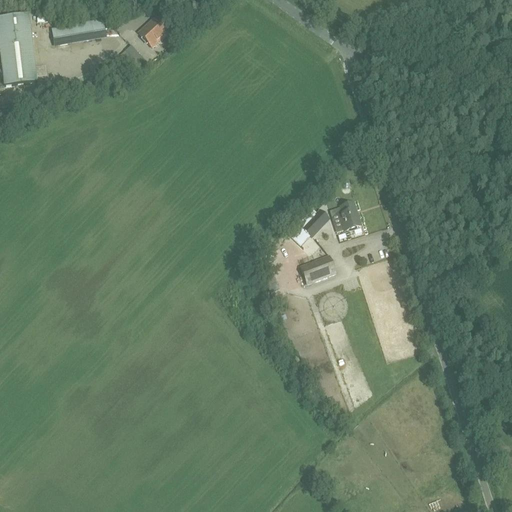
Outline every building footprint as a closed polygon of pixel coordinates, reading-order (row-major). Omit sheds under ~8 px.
[(37,84),(29,16),(0,19),(0,52),(4,88),(37,84)] [(146,29),(145,28),(138,35),(152,49),(169,33),(155,19),(149,25),(146,29)] [(58,45),(57,32),(51,32),(51,23),(47,24),(48,46),(58,45)] [(342,216),(339,217),(344,233),(361,228),(354,204),(340,208),(342,216)] [(329,221),(324,217),(320,213),(315,218),(309,212),(288,234),(301,247),(310,237),(312,239),(329,221)] [(285,250),(294,245),(289,237),(280,242),(285,250)] [(336,276),(329,258),(300,269),(307,287),(336,276)] [(504,453),(496,455),(498,462),(506,460),(504,453)]
